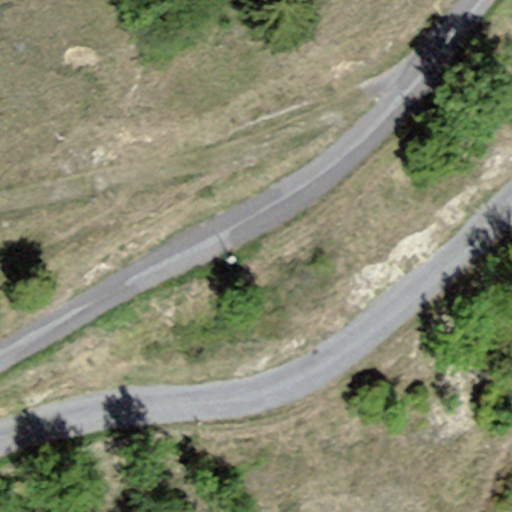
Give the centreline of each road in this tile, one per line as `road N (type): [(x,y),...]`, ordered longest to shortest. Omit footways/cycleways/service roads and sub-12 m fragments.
road 1 (residential): [(485,0),(429,73),(278,206),(0,358)]
road 2 (unclassified): [(511,198),(327,363),(278,389),(76,415),(0,439)]
